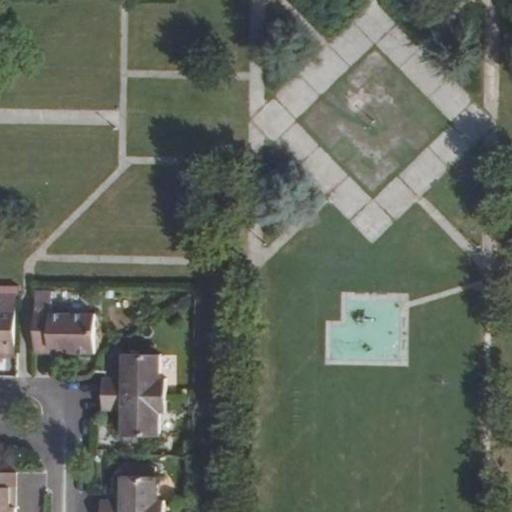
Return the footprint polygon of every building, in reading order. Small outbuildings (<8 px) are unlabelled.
[(0,352),(17,353),(18,293),(2,293),(1,313),(0,312),(0,352)] [(38,303),(54,303),(54,294),(38,294),(38,303)] [(38,353),(97,354),(97,314),(53,314),(54,303),(38,303),(38,353)] [(104,395),(169,396),(169,379),(162,379),(163,356),(125,354),(125,379),(104,379),(104,395)] [(168,413),(169,396),(104,395),(104,411),(124,411),(124,436),(162,437),(162,413),(168,413)] [(102,511),(166,511),(167,501),(160,501),(161,476),(158,476),(158,466),(127,465),(127,476),(124,476),(123,501),(102,501),(102,511)] [(0,511),(18,511),(20,474),(0,473),(0,511)]
